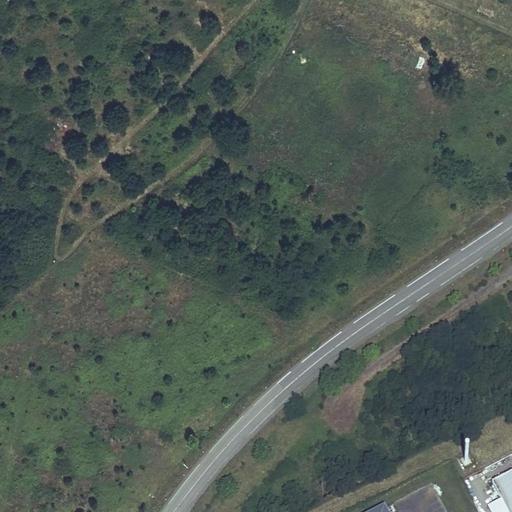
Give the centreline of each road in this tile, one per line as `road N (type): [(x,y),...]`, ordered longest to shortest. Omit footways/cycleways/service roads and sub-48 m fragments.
road 1 (track): [(319,0),(285,80),(235,142),(0,320)]
road 2 (tertiary): [(171,511),(297,377),(511,226)]
road 3 (track): [(332,399),(511,272)]
